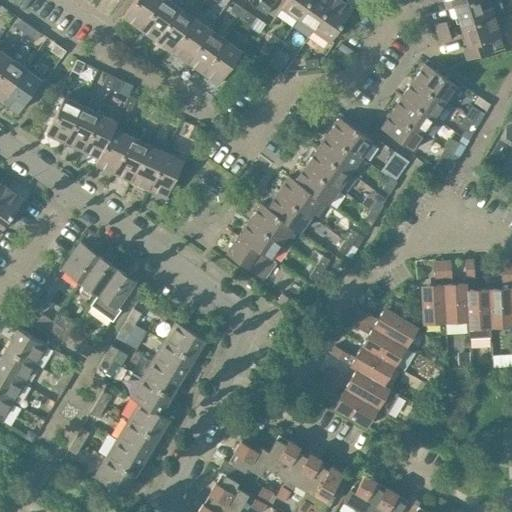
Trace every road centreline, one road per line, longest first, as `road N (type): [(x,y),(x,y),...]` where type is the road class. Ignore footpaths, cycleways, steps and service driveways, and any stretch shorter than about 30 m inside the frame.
road 1 (residential): [(56,0),(96,24),(101,55),(205,110),(243,145),(285,85),(345,85),(400,2)]
road 2 (residential): [(281,412),(357,280),(405,248),(436,208),(511,244)]
road 3 (residential): [(67,192),(240,310),(243,332),(226,376)]
road 4 (residential): [(441,489),(281,412)]
road 5 (residential): [(226,376),(165,511)]
